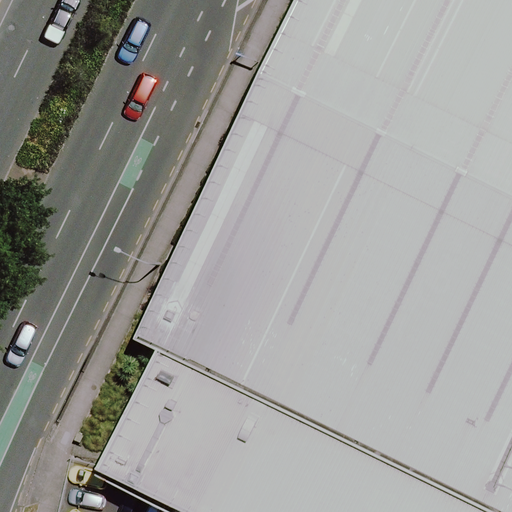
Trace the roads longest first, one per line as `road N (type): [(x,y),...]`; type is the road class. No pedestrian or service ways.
road 1 (secondary): [(173,0),(0,350)]
road 2 (secondary): [(0,111),(54,0)]
